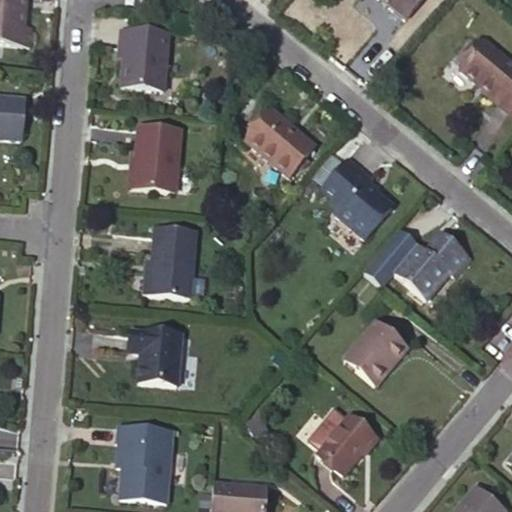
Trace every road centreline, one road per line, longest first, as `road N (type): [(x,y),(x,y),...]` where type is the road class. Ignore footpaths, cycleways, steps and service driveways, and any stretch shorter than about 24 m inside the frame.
road 1 (residential): [(224,0),(511,239)]
road 2 (residential): [(26,511),(53,230)]
road 3 (residential): [(53,230),(75,0)]
road 4 (residential): [(511,373),(392,511)]
